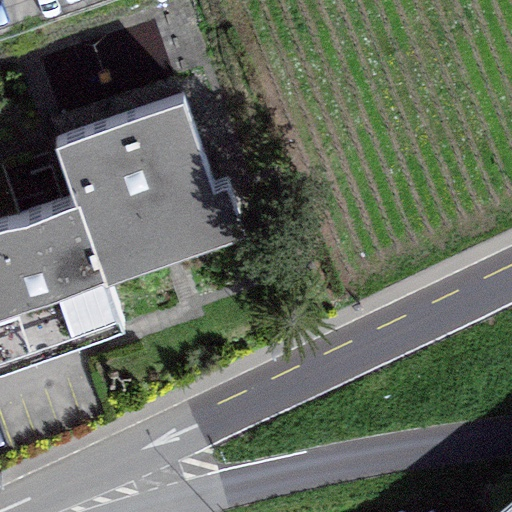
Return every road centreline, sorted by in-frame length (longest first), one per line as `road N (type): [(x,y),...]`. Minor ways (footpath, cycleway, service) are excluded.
road 1 (primary): [(511,280),(2,511)]
road 2 (primary): [(137,511),(336,462),(511,435)]
